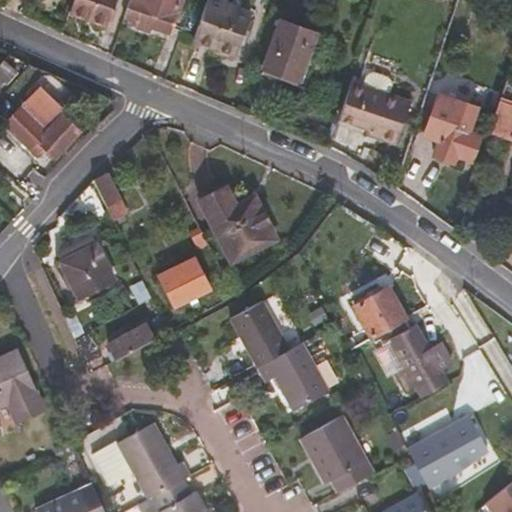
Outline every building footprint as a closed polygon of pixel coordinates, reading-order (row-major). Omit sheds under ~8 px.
[(71,0),(67,11),(107,26),(116,0),(71,0)] [(129,0),(123,17),(134,21),(133,26),(149,31),(151,27),(168,34),(180,0),(129,0)] [(205,0),(190,41),(234,57),(250,12),(216,0),(205,0)] [(262,66),(298,79),(315,33),(279,20),(262,66)] [(29,62),(10,53),(7,57),(2,62),(17,72),(29,62)] [(366,76),(363,85),(388,94),(391,84),(388,78),(372,72),(366,76)] [(511,82),(504,80),(486,132),(511,140),(511,82)] [(351,81),(338,118),(367,127),(378,131),(376,137),(396,144),(410,101),(388,94),(363,85),(351,81)] [(425,100),(421,114),(441,122),(430,155),(454,163),(456,159),(468,163),(476,138),(463,133),(472,107),(451,99),(451,100),(430,93),(427,101),(425,100)] [(67,147),(79,159),(96,141),(65,113),(51,130),(25,107),(9,124),(40,153),(47,145),(59,156),(67,147)] [(365,133),(376,137),(378,131),(367,127),(365,133)] [(94,180),(115,222),(129,214),(108,173),(94,180)] [(203,200),(235,261),(277,238),(256,196),(233,208),(224,190),(203,200)] [(203,250),(211,245),(203,229),(194,234),(203,250)] [(83,299),(117,282),(100,247),(65,265),(83,299)] [(175,307),(211,289),(196,258),(160,274),(175,307)] [(357,303),(377,343),(383,340),(386,346),(396,342),(419,384),(445,369),(419,324),(412,328),(388,285),(357,303)] [(260,368),(291,351),(266,303),(234,321),(260,368)] [(106,346),(114,361),(153,340),(145,325),(106,346)] [(331,393),(303,344),(291,351),(260,368),(268,383),(278,379),(296,413),(331,393)] [(19,351),(0,359),(0,404),(9,401),(18,421),(45,407),(19,351)] [(180,481),(192,474),(183,457),(178,460),(155,418),(119,437),(117,438),(131,465),(149,497),(155,494),(180,481)] [(333,482),(337,493),(374,473),(345,418),(303,441),(327,484),(333,482)] [(397,425),(407,446),(417,438),(406,419),(397,425)] [(131,465),(117,438),(119,437),(118,435),(94,448),(109,477),(131,465)] [(188,494),(180,481),(155,494),(162,506),(162,509),(163,511),(206,511),(195,490),(188,494)] [(511,511),(511,482),(486,503),(493,511),(511,511)] [(40,511),(106,511),(94,484),(39,509),(40,511)] [(429,511),(420,495),(386,511),(429,511)]
